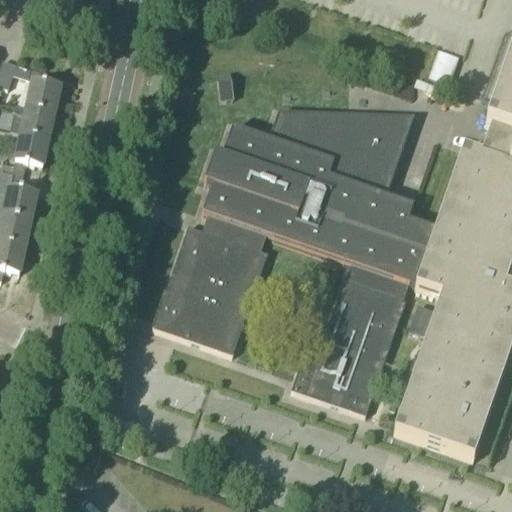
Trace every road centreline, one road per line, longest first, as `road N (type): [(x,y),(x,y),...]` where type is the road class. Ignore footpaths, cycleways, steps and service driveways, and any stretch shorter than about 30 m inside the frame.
road 1 (tertiary): [(61,359),(129,49)]
road 2 (tertiary): [(27,511),(61,359)]
road 3 (residential): [(129,49),(0,9)]
